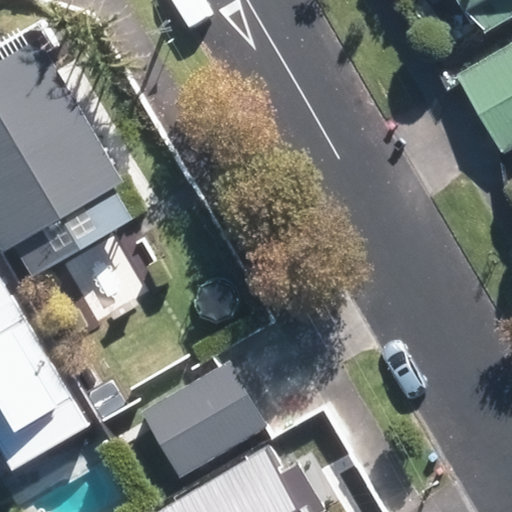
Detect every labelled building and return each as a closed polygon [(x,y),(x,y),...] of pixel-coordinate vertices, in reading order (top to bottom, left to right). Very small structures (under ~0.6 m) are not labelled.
[(432,0),(446,25),(493,0),(432,0)] [(136,205),(40,27),(0,48),(0,259),(7,274),(136,205)] [(511,35),(457,67),(508,155),(511,153),(511,35)] [(94,447),(0,292),(0,480),(10,497),(94,447)] [(247,422),(213,362),(117,416),(151,476),(247,422)] [(295,511),(256,438),(117,511),(295,511)]
